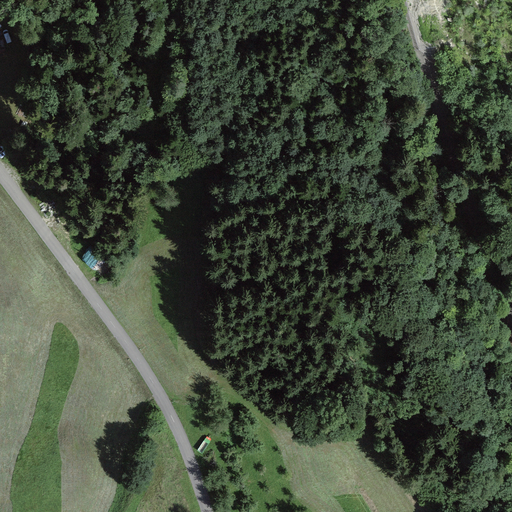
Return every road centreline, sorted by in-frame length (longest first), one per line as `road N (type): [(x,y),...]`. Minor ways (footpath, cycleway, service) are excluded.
road 1 (unclassified): [(208,511),(174,418),(0,171)]
road 2 (track): [(433,91),(511,315)]
